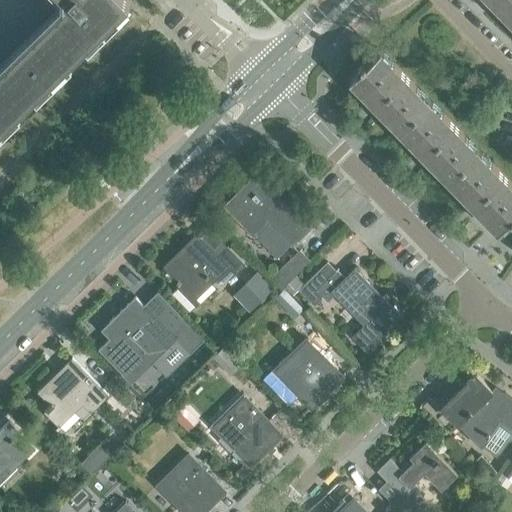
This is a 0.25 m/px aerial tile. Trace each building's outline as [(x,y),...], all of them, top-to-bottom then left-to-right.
[(0,130),(128,5),(129,5),(130,4),(125,0),(62,0),(62,4),(66,8),(0,71),(0,130)] [(490,0),(511,21),(511,19),(511,0),(484,0),(487,2),(488,0),(490,0)] [(399,130),(430,100),(381,49),(367,62),(365,60),(361,64),(363,66),(354,75),(351,72),(350,73),(353,76),(350,79),(372,102),(369,105),(375,111),(378,108),(399,130)] [(479,150),(430,100),(399,130),(421,152),(418,154),(424,161),(427,158),(448,180),(479,150)] [(511,183),(479,150),(448,180),(470,202),(467,205),(473,211),(476,208),(498,231),(501,228),(504,230),(505,229),(502,227),(511,218),(511,183)] [(249,184),(225,208),(226,208),(228,207),(256,235),(257,234),(277,255),(285,248),(286,248),(310,225),(312,227),(313,226),(259,170),(258,171),(264,177),(251,189),(249,186),(249,185),(249,184)] [(218,254),(198,234),(164,267),(180,284),(171,292),(190,311),(198,303),(195,299),(217,278),(223,284),(235,273),(237,275),(247,265),(227,245),(218,254)] [(298,251),(270,279),(279,289),(308,261),(298,251)] [(382,296),(379,293),(355,268),(345,278),(337,270),(339,268),(338,267),(336,270),(327,261),(298,289),(314,305),(322,297),(328,303),(336,295),(364,324),(353,335),(369,352),(382,340),(379,337),(385,331),(386,332),(390,329),(388,328),(401,315),(387,301),(385,302),(383,299),(381,297),(382,296)] [(270,288),(256,274),(247,283),(260,297),(270,288)] [(285,285),(291,291),(301,281),(295,275),(285,285)] [(275,297),(294,316),(303,308),(284,289),(275,297)] [(143,304),(135,295),(101,329),(109,337),(98,348),(132,383),(176,339),(189,353),(204,338),(158,290),(143,304)] [(273,367),(273,368),(313,408),(314,407),(312,405),(344,374),(343,373),(341,374),(339,372),(307,339),(308,338),(308,337),(276,368),(274,367),(273,367)] [(231,371),(241,362),(223,345),(213,354),(231,371)] [(109,394),(72,357),(38,390),(50,403),(46,407),(47,408),(44,411),(59,425),(60,424),(59,424),(73,410),(73,411),(82,402),(91,411),(109,394)] [(468,381),(443,406),(459,423),(460,422),(482,445),(482,444),(498,454),(504,445),(508,439),(511,438),(511,437),(511,398),(502,392),(497,399),(489,394),(492,390),(476,373),(475,374),(468,381)] [(251,465),(271,445),(283,434),(243,394),(212,425),(251,465)] [(0,480),(36,446),(9,419),(0,427),(0,480)] [(117,447),(116,448),(106,438),(81,463),(92,473),(117,448),(117,447)] [(401,494),(393,502),(402,511),(417,511),(419,511),(411,503),(423,491),(414,482),(425,471),(442,489),(458,473),(426,441),(410,456),(414,460),(403,470),(390,457),(377,470),(401,494)] [(204,459),(211,453),(204,447),(198,453),(204,459)] [(214,499),(215,500),(225,490),(189,453),(157,484),(185,511),(203,511),(211,505),(209,503),(214,499)] [(497,472),(489,463),(482,470),(491,480),(497,472)] [(402,511),(393,502),(384,511),(385,511),(367,511),(354,498),(338,511),(402,511)] [(137,511),(126,500),(125,501),(113,511),(137,511)]
